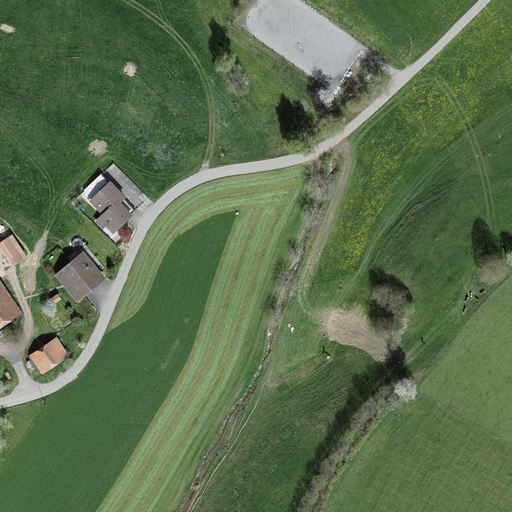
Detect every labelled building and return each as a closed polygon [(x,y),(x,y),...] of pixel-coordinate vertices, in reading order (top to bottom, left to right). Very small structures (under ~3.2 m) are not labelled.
[(101,174),(84,190),(91,198),(108,182),(101,174)] [(110,183),(91,201),(104,215),(101,218),(113,231),(135,211),(110,183)] [(25,257),(11,236),(1,243),(14,264),(25,257)] [(82,259),(62,276),(78,295),(98,278),(82,259)] [(6,302),(0,292),(0,321),(18,310),(11,299),(6,302)] [(31,355),(42,371),(48,367),(46,365),(65,352),(56,339),(31,355)]
